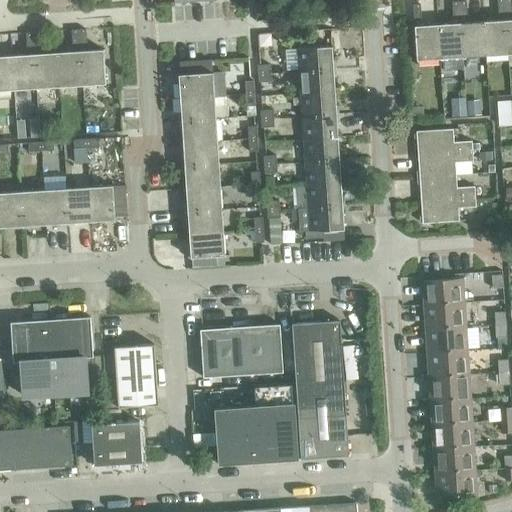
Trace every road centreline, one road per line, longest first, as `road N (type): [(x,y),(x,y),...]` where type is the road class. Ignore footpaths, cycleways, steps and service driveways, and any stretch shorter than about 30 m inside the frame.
road 1 (residential): [(141,0),(152,141),(138,149),(137,266)]
road 2 (residential): [(387,248),(374,0)]
road 3 (residential): [(181,483),(401,468)]
road 4 (residential): [(169,282),(388,268)]
road 5 (residential): [(181,483),(169,282)]
road 6 (residential): [(401,468),(388,268)]
road 7 (residential): [(0,499),(181,483)]
road 8 (residential): [(0,274),(137,266)]
road 9 (residential): [(387,248),(472,243),(511,256)]
